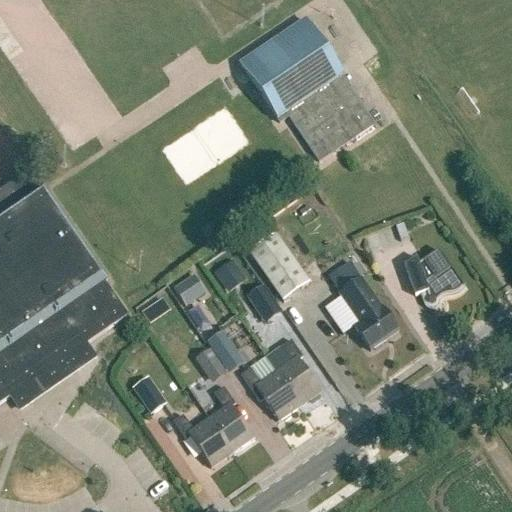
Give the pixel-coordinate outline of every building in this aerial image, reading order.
[(341,78),(335,68),(305,23),(265,50),(240,67),(246,76),(280,125),(289,119),(319,164),(374,126),(341,78)] [(0,406),(11,399),(20,411),(84,367),(82,363),(91,357),(84,348),(128,318),(104,284),(107,282),(43,189),(27,200),(15,183),(0,193),(0,406)] [(222,230),(206,242),(212,250),(228,239),(222,230)] [(246,252),(281,301),(308,281),(274,232),(246,252)] [(429,309),(430,309),(432,309),(433,308),(434,308),(434,307),(435,305),(439,301),(442,299),(446,297),(451,297),(455,296),(459,293),(462,290),(462,291),(463,290),(438,253),(418,267),(416,262),(405,269),(415,299),(421,297),(422,301),(427,303),(427,304),(427,305),(427,306),(428,308),(429,309)] [(214,272),(228,292),(245,280),(231,261),(214,272)] [(198,279),(178,294),(190,310),(210,295),(198,279)] [(354,330),(370,354),(398,335),(379,307),(378,308),(360,282),(338,297),(358,326),(354,330)] [(246,296),(263,323),(280,311),(263,285),(246,296)] [(220,366),(226,374),(241,364),(220,333),(205,343),(209,350),(220,366)] [(275,375),(299,410),(320,395),(298,363),(302,360),(290,343),(281,350),(291,364),(275,375)] [(269,357),(258,364),(264,375),(276,367),(269,357)] [(263,403),(278,425),(299,410),(275,375),(260,386),(250,372),(240,378),(259,406),(263,403)] [(131,389),(149,416),(165,404),(148,378),(131,389)] [(208,422),(232,457),(253,442),(231,410),(235,407),(223,390),(213,397),(223,411),(208,422)] [(189,439),(211,471),(232,457),(208,422),(192,433),(182,418),(173,425),(185,442),(189,439)]
